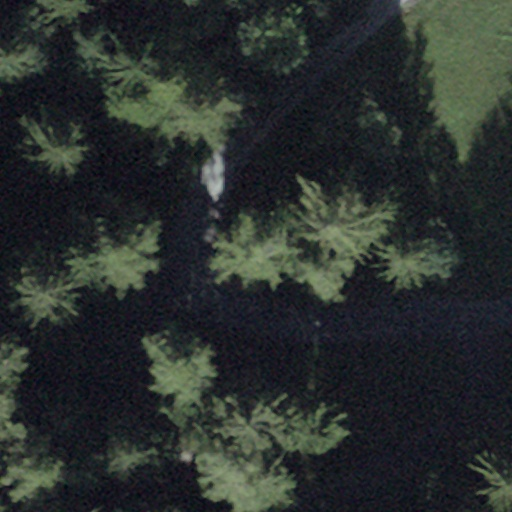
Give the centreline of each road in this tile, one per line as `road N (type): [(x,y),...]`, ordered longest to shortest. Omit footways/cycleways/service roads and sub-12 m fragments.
road 1 (track): [(384,0),(189,203),(186,284),(239,328),(511,315)]
road 2 (track): [(488,317),(487,372),(456,426),(288,511)]
